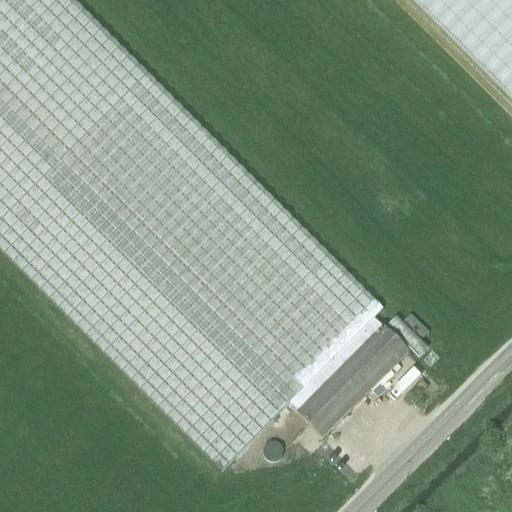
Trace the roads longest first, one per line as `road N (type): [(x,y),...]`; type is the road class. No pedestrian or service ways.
road 1 (unclassified): [(355,511),(511,356)]
road 2 (track): [(511,112),(398,0)]
